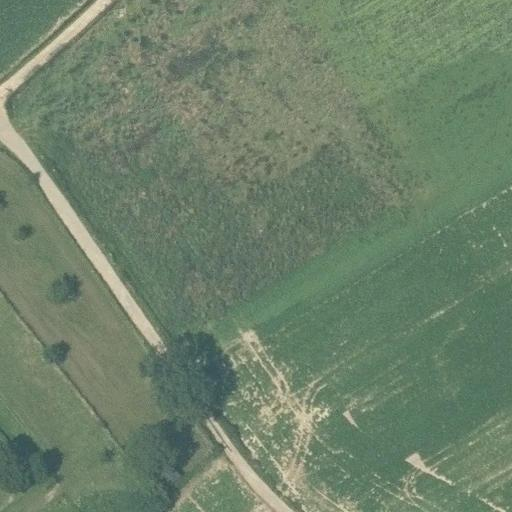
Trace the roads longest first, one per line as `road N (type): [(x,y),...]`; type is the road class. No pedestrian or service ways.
road 1 (track): [(0,115),(228,449),(285,511)]
road 2 (unclassified): [(106,0),(0,98)]
